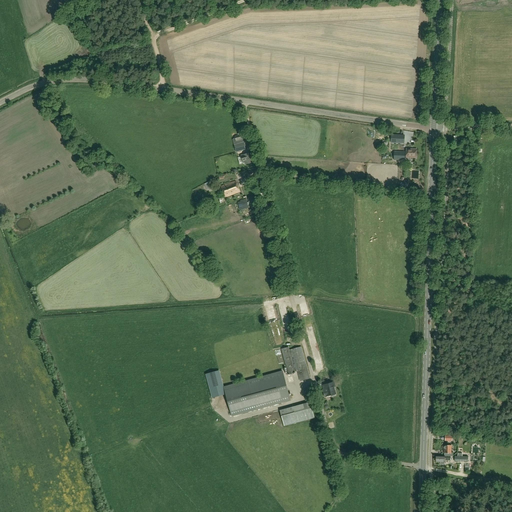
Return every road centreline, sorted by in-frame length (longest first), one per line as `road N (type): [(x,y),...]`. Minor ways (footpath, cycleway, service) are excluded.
road 1 (unclassified): [(0,103),(43,82),(118,82),(433,127)]
road 2 (primary): [(422,468),(433,127)]
road 3 (primary): [(433,127),(440,0)]
